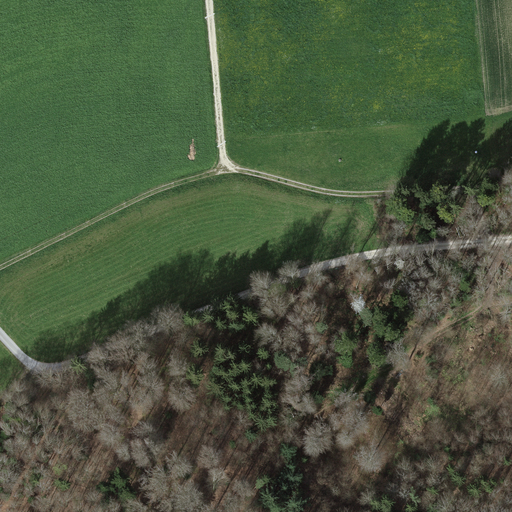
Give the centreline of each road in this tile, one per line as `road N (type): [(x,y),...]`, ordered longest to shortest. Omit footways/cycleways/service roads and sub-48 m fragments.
road 1 (unclassified): [(511,238),(309,269),(58,367),(27,363),(0,336)]
road 2 (track): [(0,266),(220,163),(354,189),(478,192)]
road 3 (track): [(208,0),(220,163)]
